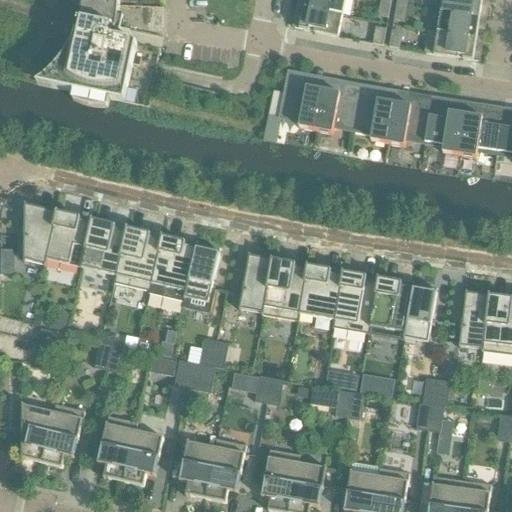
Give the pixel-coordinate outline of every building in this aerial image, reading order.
[(300,0),(298,8),(343,18),(346,0),(300,0)] [(397,0),(397,7),(407,8),(408,0),(397,0)] [(442,0),(440,14),(485,21),(487,8),(482,7),(483,0),(442,0)] [(391,6),(380,4),(378,17),(388,18),(391,6)] [(85,6),(82,24),(120,32),(120,31),(128,32),(120,30),(123,17),(118,16),(118,8),(85,6)] [(407,8),(397,7),(394,20),(405,21),(407,8)] [(343,18),(298,8),(298,9),(303,10),(302,18),(297,17),(294,30),(309,34),(310,30),(318,32),(317,35),(338,40),(343,18)] [(152,10),(151,21),(161,21),(162,11),(152,10)] [(485,21),(440,14),(437,35),(482,42),(484,29),(479,28),(480,21),(485,21)] [(120,32),(82,24),(80,33),(77,33),(74,41),(71,49),(66,56),(61,63),(56,70),(49,76),(52,89),(74,94),(73,102),(78,105),(84,107),(90,108),(96,109),(102,110),(108,110),(110,101),(125,104),(137,45),(118,41),(119,36),(120,32)] [(372,46),(383,48),(386,34),(375,32),(372,46)] [(437,35),(429,34),(426,56),(455,61),(456,57),(463,58),(463,62),(479,64),(482,42),(437,35)] [(402,37),(392,35),(389,49),(399,51),(402,37)] [(299,131),(316,134),(324,93),(309,90),(311,80),(290,76),(286,95),(274,93),(269,113),(282,116),(282,120),(301,123),(299,131)] [(334,130),(353,133),(361,90),(341,86),(339,96),(324,93),(316,134),(333,137),(334,130)] [(371,144),(388,147),(395,106),(380,104),(381,93),(361,90),(353,133),(372,136),(371,144)] [(406,142),(425,146),(432,102),(412,98),(410,109),(395,106),(388,147),(405,150),(406,142)] [(443,156),(460,159),(466,118),(451,116),(452,105),(432,102),(425,146),(444,148),(443,156)] [(478,154),(497,157),(503,113),(483,110),(482,120),(466,118),(460,159),(477,161),(478,154)] [(511,113),(503,113),(497,157),(511,158),(511,113)] [(44,269),(45,269),(58,214),(57,214),(57,215),(26,208),(26,206),(25,206),(24,265),(26,265),(26,263),(44,268),(44,269)] [(81,270),(82,271),(93,222),(92,222),(91,227),(80,224),(81,221),(58,215),(59,214),(58,214),(45,269),(46,269),(47,262),(81,270)] [(114,286),(115,286),(128,230),(127,230),(126,235),(115,232),(116,229),(93,224),(94,222),(93,222),(82,271),(82,270),(116,278),(114,286)] [(149,294),(150,295),(163,238),(162,238),(161,243),(150,240),(151,237),(128,232),(129,230),(128,230),(115,286),(116,287),(116,286),(149,294)] [(184,302),(185,302),(198,247),(197,246),(196,251),(185,249),(186,245),(163,240),(164,239),(163,238),(150,295),(151,295),(153,287),(186,294),(184,302)] [(199,247),(198,247),(185,302),(183,311),(184,311),(184,310),(210,317),(216,293),(212,292),(214,284),(217,285),(217,284),(214,283),(220,255),(221,253),(198,248),(199,247)] [(2,252),(2,276),(14,276),(14,252),(2,252)] [(262,318),(263,318),(273,261),(272,261),(272,263),(251,259),(251,258),(249,257),(239,313),(241,313),(241,312),(262,316),(262,318)] [(297,324),(298,325),(308,268),(307,268),(306,272),(295,270),(296,267),(273,263),(273,262),(273,261),(263,318),(264,318),(297,324)] [(333,331),(343,274),(342,279),(331,277),(331,273),(309,269),(309,268),(308,268),(298,325),(299,325),(300,316),(334,322),(333,331)] [(368,337),(369,337),(379,280),(378,280),(377,285),(366,283),(367,279),(344,275),(344,274),(343,274),(333,331),(334,331),(368,337)] [(404,342),(405,342),(414,287),(414,286),(413,291),(401,289),(402,286),(380,282),(380,280),(379,280),(369,337),(370,337),(371,329),(405,335),(404,342)] [(414,287),(405,342),(406,341),(428,345),(438,292),(415,288),(415,287),(414,287)] [(461,350),(483,352),(490,297),(489,297),(489,299),(468,296),(468,295),(466,294),(459,351),(461,351),(461,350)] [(483,352),(511,355),(511,301),(490,299),(491,297),(490,297),(483,352)] [(41,331),(38,343),(63,350),(66,337),(41,331)] [(168,333),(165,345),(174,347),(176,334),(168,333)] [(104,334),(102,344),(113,347),(115,336),(104,334)] [(139,340),(137,353),(149,355),(151,343),(139,340)] [(205,342),(200,367),(212,370),(217,344),(205,342)] [(63,350),(38,343),(35,356),(60,362),(63,350)] [(229,347),(217,344),(212,370),(216,370),(224,372),(229,347)] [(95,371),(107,373),(112,348),(100,345),(95,371)] [(112,348),(107,373),(119,376),(124,351),(112,348)] [(174,389),(187,391),(192,366),(180,363),(174,389)] [(192,366),(187,391),(211,396),(216,370),(212,370),(200,367),(192,366)] [(336,382),(335,389),(357,393),(360,379),(345,376),(336,382)] [(255,405),(267,407),(272,381),(259,379),(255,405)] [(272,381),(267,407),(279,409),(284,384),(272,381)] [(426,381),(423,407),(432,408),(435,409),(439,383),(426,381)] [(451,385),(439,383),(435,409),(444,410),(447,411),(451,385)] [(335,419),(348,421),(352,396),(339,394),(335,419)] [(352,396),(348,421),(360,423),(364,398),(352,396)] [(416,432),(428,434),(432,408),(423,407),(420,406),(416,432)] [(24,461),(42,466),(56,408),(56,407),(54,415),(24,408),(24,407),(22,407),(22,430),(25,430),(24,436),(22,436),(22,462),(23,462),(24,461)] [(56,408),(42,466),(62,471),(65,459),(74,461),(74,460),(78,443),(79,442),(78,442),(85,415),(56,408)] [(432,408),(428,434),(440,436),(444,410),(435,409),(432,408)] [(497,444),(509,445),(511,425),(511,419),(500,418),(497,444)] [(106,481),(124,485),(137,426),(110,420),(110,419),(108,419),(102,447),(102,448),(99,465),(98,465),(98,466),(107,468),(104,482),(105,482),(106,481)] [(137,426),(124,485),(144,489),(147,477),(155,479),(156,478),(155,477),(159,461),(160,460),(159,460),(164,440),(136,434),(138,426),(137,426)] [(188,498),(206,502),(218,443),(215,442),(214,450),(189,445),(190,444),(188,444),(184,465),(183,465),(183,466),(184,466),(181,483),(180,483),(180,484),(189,486),(186,499),(188,499),(188,498)] [(218,443),(206,502),(226,506),(229,494),(238,495),(238,494),(237,494),(241,477),(241,476),(247,449),(218,443)] [(268,511),(289,511),(299,458),(271,453),(266,481),(265,481),(265,482),(266,482),(263,499),(262,499),(262,500),(271,501),(268,511)] [(299,458),(289,511),(310,511),(311,509),(320,510),(320,509),(319,509),(323,492),(323,491),(327,470),(325,470),(325,471),(299,466),(300,458),(299,458)] [(374,511),(381,472),(380,472),(379,480),(352,475),(353,474),(351,474),(348,495),(347,495),(347,496),(348,496),(345,511),(374,511)] [(381,472),(374,511),(403,511),(405,505),(405,506),(406,504),(405,504),(410,476),(381,472)] [(458,511),(463,484),(436,480),(436,479),(434,479),(430,508),(429,509),(430,509),(429,511),(458,511)] [(463,484),(458,511),(488,511),(492,488),(463,484)]
